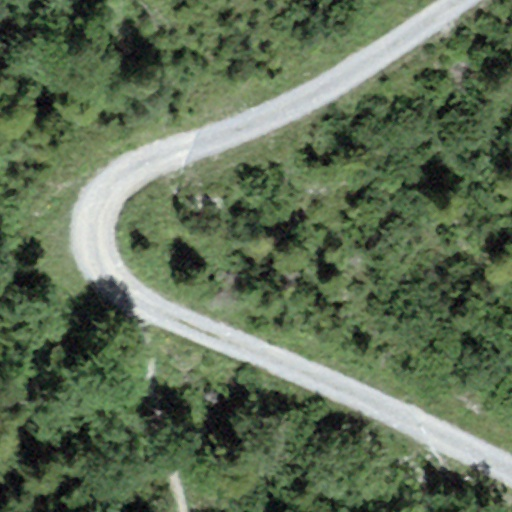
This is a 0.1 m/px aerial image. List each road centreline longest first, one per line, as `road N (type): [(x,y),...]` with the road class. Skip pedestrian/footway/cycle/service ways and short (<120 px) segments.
road 1 (track): [(511,467),(123,300),(87,245),(88,201),(442,0)]
road 2 (track): [(210,511),(123,300)]
